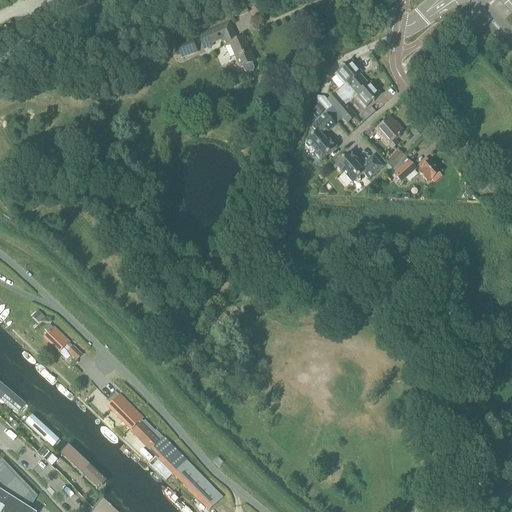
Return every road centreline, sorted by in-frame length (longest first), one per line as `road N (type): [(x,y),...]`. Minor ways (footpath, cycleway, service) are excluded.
road 1 (unclassified): [(0,254),(263,511)]
road 2 (unclassified): [(511,206),(395,64)]
